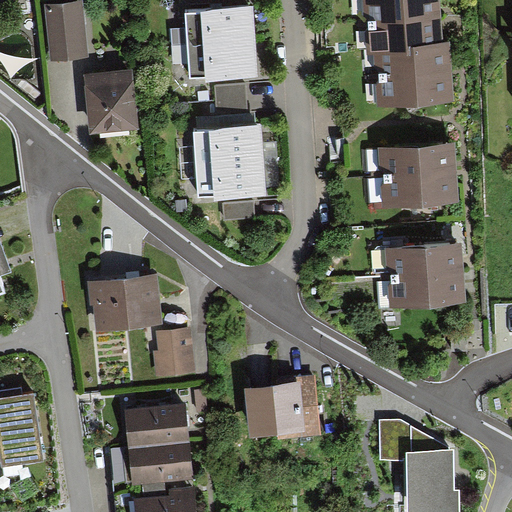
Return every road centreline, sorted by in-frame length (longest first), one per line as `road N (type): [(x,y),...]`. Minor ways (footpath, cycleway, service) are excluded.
road 1 (residential): [(292,0),(306,182),(302,232),(263,300)]
road 2 (residential): [(263,300),(215,273),(60,150)]
road 3 (residential): [(450,411),(263,300)]
road 4 (residential): [(60,150),(40,198),(55,331)]
road 5 (residential): [(55,331),(82,511)]
